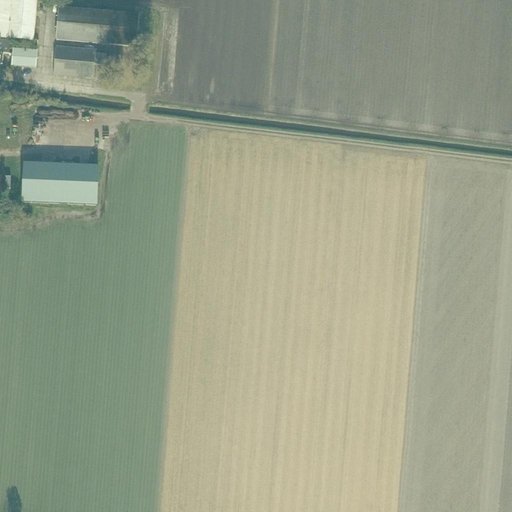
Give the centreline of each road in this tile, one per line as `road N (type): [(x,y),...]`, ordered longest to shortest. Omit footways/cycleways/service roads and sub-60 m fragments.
road 1 (track): [(140,116),(511,161)]
road 2 (track): [(0,76),(261,111)]
